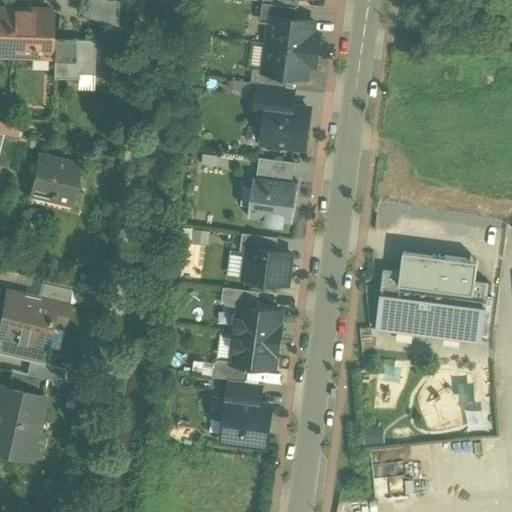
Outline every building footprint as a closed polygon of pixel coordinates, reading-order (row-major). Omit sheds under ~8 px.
[(263,3),(262,3),(260,16),(271,18),(271,17),(296,20),(297,7),(263,3)] [(20,56),(23,10),(0,9),(0,54),(10,55),(10,56),(20,56)] [(118,13),(104,9),(101,21),(118,26),(118,13)] [(23,10),(20,56),(32,56),(31,51),(49,51),(50,47),(50,39),(51,11),(23,10)] [(296,20),(271,17),(271,18),(268,44),(317,51),(319,35),(312,34),(314,22),(296,20)] [(96,40),(50,39),(50,47),(54,47),(53,79),(79,80),(79,74),(94,75),(96,40)] [(317,51),(268,44),(264,71),(264,72),(288,75),(307,78),(308,66),(315,67),(317,51)] [(480,69),(480,88),(506,88),(506,68),(480,69)] [(288,75),(264,72),(264,71),(253,69),(251,83),(259,84),(287,88),(288,75)] [(287,88),(259,84),(259,88),(258,88),(256,102),(292,107),(294,89),(287,88)] [(292,107),(256,102),(255,112),(265,113),(261,143),(265,144),(268,147),(280,149),(283,146),(305,149),(310,110),(292,107)] [(0,132),(18,137),(21,125),(0,120),(0,132)] [(18,138),(3,135),(0,146),(0,166),(11,169),(18,138)] [(80,164),(38,155),(29,194),(53,200),(54,197),(72,201),(80,164)] [(295,163),(259,158),(257,178),(292,182),(295,163)] [(227,160),(217,159),(216,168),(226,169),(227,160)] [(257,178),(255,178),(255,177),(254,177),(249,218),(250,218),(250,217),(265,219),(265,224),(284,227),(284,222),(292,223),(293,223),(298,183),(297,183),(292,182),(257,178)] [(398,227),(399,210),(385,210),(384,226),(398,227)] [(500,243),(501,220),(479,219),(478,242),(500,243)] [(278,238),(242,234),(240,252),(248,253),(248,248),(276,252),(278,238)] [(276,252),(248,248),(248,253),(245,278),(251,279),(253,282),(263,284),(266,281),(287,284),(291,254),(276,252)] [(460,273),(415,267),(414,273),(384,269),(376,330),(377,330),(377,327),(481,340),(480,343),(481,343),(489,283),(459,279),(460,273)] [(71,289),(41,282),(38,294),(33,297),(65,304),(68,290),(70,290),(71,289)] [(259,292),(224,287),(222,300),(226,305),(240,307),(240,306),(257,308),(259,292)] [(0,323),(48,333),(51,323),(63,326),(67,305),(65,304),(33,297),(7,291),(0,323)] [(257,308),(240,306),(240,307),(236,335),(279,340),(281,326),(279,326),(281,311),(257,308)] [(48,333),(0,323),(0,353),(29,361),(47,365),(51,348),(45,346),(48,333)] [(279,340),(236,335),(233,362),(233,363),(249,366),(273,369),(275,354),(278,354),(279,340)] [(249,366),(233,363),(233,362),(219,360),(213,364),(212,377),(228,379),(247,381),(249,366)] [(47,365),(29,361),(26,374),(46,378),(49,379),(52,366),(47,365)] [(65,369),(52,366),(49,379),(62,382),(65,369)] [(26,374),(11,370),(7,387),(42,395),(46,378),(26,374)] [(247,381),(228,379),(225,400),(261,404),(264,384),(247,381)] [(7,387),(0,385),(0,451),(30,458),(31,454),(39,456),(44,433),(36,431),(44,396),(42,395),(7,387)] [(225,400),(215,399),(213,416),(226,417),(223,441),(266,446),(271,406),(261,404),(225,400)] [(503,450),(425,458),(429,495),(507,487),(503,450)]
